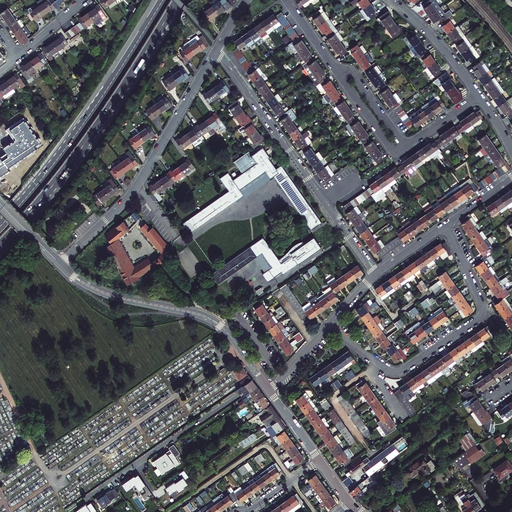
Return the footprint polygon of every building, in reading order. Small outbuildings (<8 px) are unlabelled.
[(57,6),(52,0),(46,0),(40,4),(46,12),(49,9),(51,8),(52,10),(57,6)] [(226,0),(223,0),(213,7),(219,15),(224,11),(224,12),(227,11),(232,7),(226,0)] [(359,2),(363,9),(371,3),(368,0),(354,0),(352,2),(354,5),(359,2)] [(427,12),(429,15),(437,10),(430,0),(429,0),(424,4),(426,7),(424,8),(427,12)] [(93,8),(89,11),(95,19),(102,14),(105,18),(108,16),(99,3),(94,6),(94,7),(93,8)] [(375,8),(371,3),(363,9),(371,19),(377,15),(375,12),(377,11),(375,8)] [(46,12),(40,4),(34,9),(32,5),(28,8),(37,21),(42,17),(41,16),(43,14),(46,12)] [(13,14),(8,7),(1,12),(3,16),(6,19),(13,14)] [(219,15),(213,7),(203,14),(209,23),(213,20),(214,19),(214,18),(219,15)] [(440,19),(442,21),(448,17),(446,15),(442,17),(437,10),(429,15),(431,18),(435,23),(440,19)] [(82,28),(95,19),(89,11),(86,13),(84,14),(84,13),(79,17),(81,20),(78,23),(82,28)] [(319,11),(313,15),(315,18),(314,20),(316,22),(319,27),(327,21),(319,11)] [(389,11),(380,18),(387,27),(395,22),(393,19),(391,17),(392,16),(389,11)] [(8,22),(10,26),(18,21),(13,14),(6,19),(8,22)] [(273,27),(280,22),(278,20),(276,17),(275,15),(272,17),(268,20),(273,27)] [(444,28),(447,32),(455,27),(448,17),(442,21),(444,24),(442,26),(444,28)] [(13,29),(15,33),(25,26),(20,19),(18,21),(10,26),(13,29)] [(267,31),(273,27),(268,20),(265,21),(262,24),(267,31)] [(325,31),(328,35),(334,31),(327,21),(319,27),(322,31),(323,33),(325,31)] [(395,22),(387,27),(394,38),(403,32),(399,26),(398,27),(397,25),(395,22)] [(267,31),(262,24),(258,26),(255,28),(260,36),(267,31)] [(25,26),(15,33),(18,38),(22,43),(28,40),(30,38),(28,36),(32,33),(26,25),(25,26)] [(462,37),(455,27),(447,32),(450,36),(453,40),(455,39),(456,41),(462,37)] [(253,40),(260,36),(255,28),(251,31),(248,33),(253,40)] [(341,40),(344,39),(336,29),(334,31),(341,40)] [(333,46),(341,40),(334,31),(328,35),(330,39),(328,40),(331,43),(333,46)] [(413,32),(407,36),(414,47),(422,41),(418,36),(417,34),(415,35),(413,32)] [(57,39),(54,41),(59,49),(69,42),(63,33),(58,36),(59,37),(57,39)] [(245,35),(242,38),(247,45),(253,40),(248,33),(245,35)] [(191,46),(199,40),(197,36),(188,43),(191,46)] [(191,46),(196,54),(201,50),(202,51),(204,50),(209,46),(202,36),(200,37),(201,38),(199,40),(191,46)] [(293,40),(289,44),(297,55),(299,53),(307,47),(303,42),(299,36),(293,40)] [(470,47),(462,37),(456,41),(459,44),(457,46),(459,48),(462,53),(470,47)] [(247,45),(242,38),(238,40),(235,42),(239,47),(240,50),(247,45)] [(341,40),(333,46),(336,50),(338,54),(340,52),(342,55),(348,51),(341,40)] [(50,56),(59,49),(54,41),(50,43),(49,45),(48,44),(43,47),(50,56)] [(425,45),(422,41),(414,47),(421,56),(427,52),(425,49),(427,48),(425,45)] [(184,51),(181,53),(188,62),(190,60),(192,59),(191,58),(196,54),(191,46),(188,43),(185,45),(187,47),(183,50),(184,51)] [(355,57),(357,60),(365,54),(358,44),(352,49),(354,51),(352,53),(355,57)] [(310,51),(307,47),(299,53),(297,55),(303,64),(306,63),(312,58),(310,55),(312,54),(310,51)] [(477,57),(470,47),(462,53),(464,56),(467,60),(469,59),(471,61),(477,57)] [(36,57),(32,59),(38,67),(48,60),(42,51),(37,55),(37,56),(36,57)] [(426,68),(436,61),(432,56),(431,54),(429,55),(427,52),(421,56),(423,59),(421,60),(426,68)] [(366,69),(373,64),(365,54),(357,60),(360,64),(362,67),(364,66),(366,69)] [(314,62),(312,58),(306,63),(313,73),(321,67),(318,63),(316,60),(314,62)] [(22,65),(28,74),(38,67),(32,59),(29,61),(27,63),(26,62),(22,65)] [(439,65),(436,61),(426,68),(425,69),(432,79),(441,72),(439,69),(441,68),(439,65)] [(479,77),(487,71),(480,61),(474,65),(476,69),(474,70),(476,72),(479,77)] [(306,63),(303,64),(318,85),(320,83),(306,63)] [(266,73),(261,64),(258,67),(257,66),(254,68),(256,71),(257,70),(261,77),(266,73)] [(380,74),(382,72),(378,66),(375,68),(373,64),(366,69),(368,72),(366,73),(369,77),(372,80),(380,74)] [(324,71),(321,67),(313,73),(320,83),(326,79),(324,76),(326,74),(324,71)] [(174,75),(179,83),(185,79),(185,80),(187,79),(190,77),(184,68),(174,75)] [(252,79),(254,82),(261,77),(257,70),(256,71),(249,75),(252,79)] [(8,79),(14,87),(24,80),(17,71),(12,74),(13,75),(11,77),(8,79)] [(447,71),(435,80),(437,83),(440,85),(442,83),(447,90),(455,85),(453,82),(452,80),(453,79),(447,71)] [(482,80),(484,84),(492,78),(487,71),(479,77),(482,80)] [(382,72),(380,74),(372,80),(374,84),(377,87),(378,86),(381,89),(387,84),(383,78),(386,76),(383,72),(382,72)] [(174,75),(164,81),(170,91),(173,88),(175,87),(175,86),(179,83),(174,75)] [(259,88),(266,83),(261,77),(254,82),(257,86),(259,88)] [(487,87),(489,91),(497,85),(492,78),(484,84),(487,87)] [(14,87),(8,79),(5,81),(3,83),(2,82),(0,83),(0,94),(3,99),(16,90),(14,87)] [(325,89),(327,93),(335,87),(333,84),(331,81),(329,83),(326,79),(320,83),(318,85),(317,86),(320,91),(322,91),(325,89)] [(218,86),(214,88),(220,96),(230,89),(223,80),(218,83),(219,85),(218,86)] [(262,93),(263,95),(271,90),(266,83),(259,88),(262,93)] [(387,84),(381,89),(383,92),(381,93),(384,97),(386,100),(394,94),(387,84)] [(447,90),(456,103),(464,98),(462,95),(463,94),(460,90),(459,90),(458,89),(455,85),(447,90)] [(492,94),(494,98),(502,92),(497,85),(489,91),(492,94)] [(335,87),(327,93),(324,96),(328,102),(329,102),(332,105),(334,103),(340,99),(338,96),(340,94),(335,87)] [(203,94),(210,104),(220,96),(214,88),(211,90),(209,92),(208,91),(203,94)] [(271,90),(263,95),(266,99),(268,102),(276,96),(271,90)] [(497,102),(500,105),(507,100),(502,92),(494,98),(497,102)] [(279,94),(276,96),(268,102),(271,105),(273,108),(280,102),(283,100),(279,94)] [(390,102),(392,105),(399,100),(394,94),(386,100),(387,102),(388,103),(390,102)] [(167,96),(157,104),(163,112),(168,108),(168,109),(170,108),(173,106),(167,96)] [(436,99),(430,103),(437,112),(440,110),(443,108),(441,107),(445,104),(439,96),(436,98),(436,99)] [(340,99),(334,103),(336,106),(334,108),(339,115),(342,113),(350,107),(347,103),(345,100),(342,102),(340,99)] [(239,103),(237,100),(228,107),(236,117),(244,111),(240,106),(241,105),(239,103)] [(508,114),(511,111),(511,106),(507,100),(500,105),(502,109),(505,112),(506,111),(508,114)] [(422,106),(425,110),(430,117),(434,114),(437,112),(430,103),(429,101),(422,106)] [(281,115),(286,111),(280,102),(273,108),(275,111),(277,113),(278,112),(281,115)] [(163,112),(157,104),(147,111),(154,120),(156,118),(159,117),(158,116),(163,112)] [(422,106),(416,110),(418,114),(425,110),(422,106)] [(352,111),(350,107),(342,113),(349,123),(355,119),(352,116),(354,114),(352,111)] [(293,120),(295,119),(293,117),(294,116),(289,109),(286,111),(281,115),(283,118),(281,119),(284,123),(286,126),(293,120)] [(409,115),(411,118),(413,121),(416,124),(417,126),(420,123),(423,121),(418,114),(416,110),(415,110),(409,115)] [(425,110),(418,114),(423,121),(427,119),(430,117),(425,110)] [(244,111),(236,117),(242,126),(251,120),(249,117),(248,115),(247,116),(244,111)] [(471,113),(467,116),(471,123),(473,125),(480,120),(479,117),(481,116),(477,111),(474,113),(473,111),(471,113)] [(213,128),(222,122),(218,115),(216,113),(214,114),(212,116),(213,116),(207,120),(213,128)] [(461,130),(471,123),(467,116),(462,119),(458,122),(460,124),(458,125),(461,130)] [(355,119),(349,123),(356,133),(364,127),(362,124),(359,120),(357,122),(355,119)] [(0,156),(0,175),(9,169),(8,168),(35,148),(34,146),(39,142),(23,120),(11,129),(19,139),(5,149),(10,155),(2,160),(0,156)] [(202,123),(197,126),(203,135),(209,131),(212,135),(216,132),(213,128),(207,120),(204,122),(202,124),(202,123)] [(253,122),(251,120),(242,126),(250,136),(257,130),(254,125),(255,124),(253,122)] [(291,132),(298,127),(293,120),(286,126),(288,129),(291,132)] [(138,131),(140,133),(145,141),(150,137),(151,138),(153,136),(156,134),(148,124),(138,131)] [(451,138),(461,130),(458,125),(454,128),(453,126),(450,128),(446,130),(451,138)] [(192,131),(187,134),(193,142),(203,135),(197,126),(194,128),(192,130),(192,131)] [(296,139),(303,134),(298,127),(291,132),(293,136),(296,139)] [(364,127),(356,133),(363,143),(369,139),(367,136),(369,134),(367,131),(364,127)] [(261,135),(257,130),(250,136),(254,142),(251,144),(254,148),(266,139),(264,137),(262,134),(261,135)] [(437,148),(451,138),(446,130),(440,135),(438,136),(440,138),(434,143),(437,148)] [(303,134),(296,139),(298,143),(300,146),(302,145),(304,148),(310,144),(305,138),(308,136),(305,132),(303,134)] [(140,133),(130,140),(136,149),(140,146),(141,145),(140,144),(145,141),(140,133)] [(486,133),(481,136),(478,138),(483,146),(491,140),(489,137),(486,133)] [(193,142),(187,134),(185,136),(182,138),(182,137),(177,140),(183,149),(193,142)] [(202,140),(205,138),(203,135),(193,142),(196,147),(203,142),(202,140)] [(371,142),(369,139),(363,143),(370,153),(378,147),(376,144),(373,141),(371,142)] [(491,140),(483,146),(480,148),(485,155),(488,153),(496,148),(494,144),(491,140)] [(426,145),(422,148),(427,155),(437,148),(434,143),(430,145),(429,143),(426,145)] [(310,144),(304,148),(306,151),(304,152),(307,155),(309,158),(316,152),(310,144)] [(229,191),(183,223),(191,234),(245,195),(241,189),(266,172),(271,179),(275,176),(304,217),(314,210),(282,164),(277,168),(269,158),(271,157),(264,147),(251,156),(256,163),(253,165),(241,173),(234,178),(230,171),(220,178),(229,191)] [(381,152),(378,147),(370,153),(372,156),(370,158),(370,159),(371,161),(373,162),(375,164),(383,159),(381,156),(383,155),(381,152)] [(419,150),(415,153),(420,160),(427,156),(422,148),(419,150)] [(488,153),(493,161),(501,155),(498,151),(496,148),(488,153)] [(316,152),(309,158),(311,161),(314,164),(321,159),(316,152)] [(420,160),(415,153),(412,155),(408,158),(413,166),(420,160)] [(133,154),(123,161),(129,169),(134,166),(136,165),(139,163),(133,154)] [(241,173),(253,165),(248,157),(246,154),(234,162),(241,173)] [(501,155),(493,161),(498,168),(501,166),(504,164),(509,171),(511,170),(504,159),(501,155)] [(184,163),(180,166),(186,174),(196,167),(190,158),(185,162),(185,163),(184,163)] [(403,172),(413,166),(408,158),(404,161),(401,163),(402,165),(400,167),(403,172)] [(321,159),(314,164),(316,168),(318,171),(325,165),(321,159)] [(123,161),(113,168),(119,177),(123,175),(125,173),(124,172),(129,169),(123,161)] [(328,164),(325,165),(333,176),(335,174),(328,164)] [(504,164),(501,166),(506,173),(509,171),(504,164)] [(325,165),(318,171),(321,174),(323,178),(325,177),(327,180),(333,176),(325,165)] [(174,169),(170,172),(176,181),(186,174),(180,166),(178,168),(175,170),(174,169)] [(394,179),(403,172),(400,167),(396,169),(395,167),(392,169),(388,172),(394,179)] [(498,168),(495,170),(500,178),(503,175),(498,168)] [(165,177),(161,180),(167,188),(176,181),(170,172),(166,175),(167,176),(165,177)] [(382,176),(390,187),(396,183),(394,179),(388,172),(385,174),(382,176)] [(492,173),(489,175),(494,182),(497,180),(492,173)] [(489,175),(486,177),(491,184),(494,182),(489,175)] [(390,188),(390,187),(382,176),(378,179),(376,181),(384,192),(390,188)] [(473,193),(478,189),(471,179),(468,181),(469,183),(462,189),(468,197),(473,193)] [(153,184),(150,186),(160,201),(164,198),(160,193),(167,188),(161,180),(156,183),(155,182),(153,184)] [(114,181),(104,188),(111,196),(116,192),(116,193),(118,192),(121,190),(114,181)] [(384,192),(376,181),(373,182),(369,185),(369,186),(374,192),(377,197),(384,192)] [(104,188),(95,194),(102,204),(104,202),(106,200),(106,199),(111,196),(104,188)] [(462,189),(455,194),(460,202),(465,199),(468,197),(462,189)] [(378,203),(387,197),(384,192),(377,197),(374,192),(371,194),(377,201),(378,203)] [(499,197),(505,204),(511,199),(511,198),(507,192),(503,194),(499,197)] [(460,202),(455,194),(448,199),(454,206),(458,203),(460,202)] [(454,206),(448,199),(446,195),(439,200),(441,204),(447,211),(451,208),(454,206)] [(507,208),(505,204),(499,197),(496,199),(493,202),(498,209),(500,213),(507,208)] [(498,209),(493,202),(489,205),(485,207),(491,215),(498,209)] [(441,204),(434,209),(439,217),(444,214),(447,211),(441,204)] [(358,214),(353,207),(351,208),(348,211),(346,212),(349,216),(351,219),(358,214)] [(427,214),(433,221),(437,218),(439,217),(434,209),(427,214)] [(167,246),(169,244),(152,222),(149,225),(146,221),(137,210),(106,234),(113,243),(108,246),(130,284),(134,281),(134,282),(136,281),(135,281),(140,278),(139,276),(158,264),(172,254),(167,246)] [(314,210),(304,217),(313,228),(319,223),(320,224),(323,222),(314,210)] [(363,221),(358,214),(351,219),(354,223),(356,226),(363,221)] [(429,224),(433,221),(427,214),(420,219),(425,227),(429,224)] [(468,214),(460,220),(462,223),(461,224),(463,227),(466,231),(473,226),(475,224),(468,214)] [(425,227),(420,219),(413,224),(419,231),(423,228),(425,227)] [(369,228),(363,221),(356,226),(359,230),(361,233),(369,228)] [(416,234),(419,231),(413,224),(406,229),(411,237),(416,234)] [(468,234),(470,238),(478,232),(473,226),(466,231),(468,234)] [(369,228),(361,233),(363,236),(366,240),(373,235),(369,228)] [(411,237),(406,229),(398,234),(400,236),(404,242),(409,238),(411,237)] [(473,242),(475,245),(483,240),(478,232),(470,238),(473,242)] [(378,241),(373,235),(366,240),(368,244),(371,246),(378,241)] [(215,279),(211,281),(215,286),(255,259),(261,255),(270,269),(269,270),(274,278),(282,272),(283,274),(299,263),(299,264),(323,247),(316,236),(292,253),(293,255),(283,262),(280,259),(268,242),(215,279)] [(212,274),(215,279),(268,242),(264,236),(212,274)] [(292,253),(306,243),(304,240),(296,245),(291,248),(280,259),(283,262),(293,255),(292,253)] [(490,250),(483,240),(475,245),(479,250),(483,255),(485,254),(490,250)] [(375,253),(376,252),(380,250),(383,248),(378,241),(371,246),(373,250),(375,253)] [(454,254),(451,249),(446,242),(444,244),(443,243),(439,245),(436,248),(441,255),(444,260),(449,257),(454,254)] [(441,255),(436,248),(432,250),(429,252),(435,260),(441,255)] [(423,257),(430,267),(430,268),(437,263),(435,260),(429,252),(426,255),(423,257)] [(488,257),(485,254),(483,255),(480,258),(482,261),(487,268),(490,266),(491,266),(486,258),(488,257)] [(255,259),(265,273),(269,270),(270,269),(261,255),(255,259)] [(424,272),(430,267),(423,257),(419,259),(416,262),(422,269),(424,272)] [(480,274),(487,268),(482,261),(475,267),(477,270),(480,274)] [(422,269),(416,262),(413,264),(410,266),(415,274),(422,269)] [(319,269),(316,263),(308,268),(312,274),(319,269)] [(359,264),(352,269),(357,277),(361,274),(365,272),(359,264)] [(409,278),(415,274),(410,266),(407,268),(403,271),(409,278)] [(487,268),(492,276),(495,274),(490,266),(487,268)] [(487,268),(480,274),(483,278),(485,281),(492,276),(487,268)] [(357,277),(352,269),(344,274),(350,282),(354,279),(357,277)] [(274,278),(269,270),(265,273),(263,274),(268,282),(274,278)] [(409,278),(403,271),(400,273),(397,275),(402,283),(409,278)] [(440,276),(444,283),(452,277),(449,274),(447,271),(440,276)] [(347,284),(350,282),(344,274),(337,280),(343,288),(347,284)] [(402,283),(397,275),(394,277),(390,280),(396,288),(402,283)] [(492,276),(485,281),(487,285),(490,288),(497,283),(492,276)] [(449,289),(456,283),(454,280),(452,277),(444,283),(449,289)] [(493,293),(497,298),(507,291),(503,285),(509,281),(506,277),(500,281),(497,283),(490,288),(493,293)] [(343,288),(337,280),(330,284),(331,286),(336,292),(340,289),(343,288)] [(396,288),(390,280),(387,282),(384,285),(389,292),(396,288)] [(459,287),(456,283),(449,289),(446,291),(451,297),(461,290),(459,287)] [(385,300),(391,295),(389,292),(384,285),(380,287),(377,289),(385,300)] [(336,301),(340,298),(336,292),(331,286),(324,291),(325,293),(332,304),(336,301)] [(461,290),(451,297),(456,304),(466,297),(464,294),(461,290)] [(497,308),(500,312),(507,306),(510,304),(505,298),(510,295),(507,291),(497,298),(499,302),(495,305),(497,308)] [(330,305),(332,304),(325,293),(318,298),(325,309),(330,305)] [(325,309),(318,298),(316,295),(309,300),(310,302),(318,314),(323,310),(325,309)] [(427,300),(431,305),(437,301),(435,297),(432,299),(431,297),(427,300)] [(456,304),(460,311),(470,303),(468,300),(466,297),(456,304)] [(427,308),(431,305),(427,300),(423,302),(427,308)] [(318,314),(310,302),(303,306),(310,316),(309,317),(303,320),(305,323),(314,316),(318,314)] [(362,314),(364,317),(371,312),(375,309),(381,305),(379,302),(373,306),(371,303),(360,311),(362,314)] [(261,315),(268,310),(263,303),(256,308),(258,311),(261,315)] [(472,306),(470,303),(460,311),(465,317),(475,310),(472,306)] [(505,319),(511,313),(507,306),(500,312),(502,315),(505,319)] [(417,307),(413,309),(418,315),(422,312),(417,307)] [(444,307),(436,312),(439,316),(446,310),(444,307)] [(268,310),(261,315),(263,318),(265,321),(274,315),(272,311),(270,313),(268,310)] [(446,310),(439,316),(444,323),(448,320),(452,317),(446,310)] [(366,320),(369,323),(376,318),(371,312),(364,317),(366,320)] [(429,317),(430,318),(437,328),(441,325),(444,323),(439,316),(436,312),(429,317)] [(267,324),(270,328),(277,323),(275,321),(277,319),(274,315),(265,321),(267,324)] [(386,321),(381,315),(380,316),(376,318),(369,323),(371,326),(373,329),(381,324),(384,322),(386,321)] [(412,322),(408,316),(401,321),(405,327),(412,322)] [(425,326),(431,333),(434,330),(437,328),(430,318),(423,323),(425,326)] [(285,328),(280,321),(277,323),(282,331),(285,328)] [(385,331),(389,328),(384,322),(381,324),(385,331)] [(277,323),(270,328),(272,332),(275,336),(282,331),(277,323)] [(376,333),(378,336),(385,331),(381,324),(373,329),(376,333)] [(492,338),(495,336),(488,325),(482,329),(477,333),(482,339),(489,334),(492,338)] [(418,331),(424,338),(427,335),(431,333),(425,326),(418,331)] [(411,336),(418,331),(415,327),(409,332),(411,336)] [(277,339),(279,342),(287,336),(289,335),(285,328),(282,331),(275,336),(277,339)] [(390,337),(385,331),(378,336),(380,339),(382,342),(390,337)] [(414,339),(417,343),(421,340),(424,338),(418,331),(411,336),(414,339)] [(475,344),(482,339),(477,333),(474,335),(470,338),(475,344)] [(287,336),(279,342),(281,346),(283,349),(291,343),(287,336)] [(291,343),(283,349),(285,352),(288,356),(296,350),(293,346),(304,338),(302,336),(296,340),(291,343)] [(390,337),(382,342),(385,345),(387,349),(389,347),(394,343),(390,337)] [(463,343),(468,349),(475,344),(470,338),(467,339),(463,343)] [(394,354),(400,349),(395,342),(394,343),(389,347),(392,351),(394,354)] [(461,354),(468,349),(463,343),(460,345),(456,348),(461,354)] [(408,354),(403,347),(400,349),(394,354),(396,357),(398,361),(408,354)] [(453,350),(449,353),(454,359),(456,362),(456,364),(459,362),(459,360),(457,357),(461,354),(456,348),(453,350)] [(356,361),(349,350),(344,353),(338,357),(346,368),(356,361)] [(447,364),(454,359),(449,353),(446,355),(442,358),(447,364)] [(504,365),(511,359),(511,355),(501,362),(504,365)] [(346,368),(338,357),(335,359),(331,362),(336,370),(338,373),(346,368)] [(439,360),(435,362),(443,374),(450,369),(449,367),(447,364),(442,358),(439,360)] [(449,367),(456,362),(454,359),(447,364),(449,367)] [(336,370),(331,362),(328,364),(324,367),(329,375),(336,370)] [(436,379),(443,374),(435,362),(432,365),(428,367),(436,379)] [(248,371),(243,364),(234,371),(240,379),(248,374),(246,372),(248,371)] [(493,372),(497,378),(500,376),(502,378),(503,377),(509,373),(504,365),(493,372)] [(322,380),(329,375),(324,367),(321,369),(317,372),(322,380)] [(436,379),(428,367),(425,370),(421,372),(426,379),(429,384),(436,379)] [(322,380),(317,372),(314,374),(310,377),(315,385),(322,380)] [(419,384),(426,379),(421,372),(418,374),(414,377),(419,384)] [(483,379),(489,387),(493,384),(496,382),(495,380),(497,378),(493,372),(483,379)] [(243,386),(253,379),(250,375),(240,382),(243,386)] [(470,382),(477,391),(480,390),(481,392),(484,390),(489,387),(483,379),(481,375),(470,382)] [(411,379),(407,382),(412,389),(419,384),(414,377),(411,379)] [(242,395),(244,398),(247,395),(259,387),(257,385),(256,383),(253,379),(243,386),(238,390),(242,395)] [(362,381),(357,385),(363,395),(371,389),(369,386),(366,382),(364,383),(362,381)] [(412,389),(407,382),(404,384),(400,387),(405,394),(412,389)] [(259,387),(247,395),(249,398),(250,399),(253,397),(262,390),(261,389),(259,387)] [(368,402),(376,396),(374,393),(371,389),(363,395),(368,402)] [(265,395),(262,390),(253,397),(256,401),(265,395)] [(474,412),(482,406),(479,403),(478,401),(479,400),(473,393),(463,390),(460,392),(465,399),(462,402),(467,408),(470,406),(474,412)] [(299,404),(301,407),(311,399),(306,393),(296,400),(299,404)] [(265,395),(256,401),(257,402),(254,404),(260,412),(271,403),(268,399),(265,395)] [(379,401),(376,396),(368,402),(373,409),(381,404),(379,401)] [(316,407),(311,399),(301,407),(304,411),(306,414),(313,409),(316,407)] [(373,409),(378,416),(385,411),(383,407),(381,404),(373,409)] [(267,428),(270,426),(282,418),(277,411),(272,405),(262,411),(264,414),(265,415),(260,418),(267,428)] [(507,417),(511,413),(511,409),(508,405),(506,406),(503,408),(503,407),(498,411),(505,421),(508,419),(507,417)] [(482,406),(474,412),(482,423),(484,421),(490,430),(492,418),(487,411),(486,412),(484,410),(482,406)] [(308,418),(311,421),(318,416),(313,409),(306,414),(308,418)] [(388,415),(385,411),(378,416),(383,424),(391,419),(388,415)] [(313,425),(315,428),(323,423),(318,416),(311,421),(313,425)] [(272,437),(284,429),(287,426),(288,426),(285,422),(282,418),(270,426),(267,428),(272,437)] [(393,423),(391,419),(383,424),(390,434),(396,429),(394,427),(395,426),(393,423)] [(318,432),(320,435),(328,430),(323,423),(315,428),(318,432)] [(280,446),(283,444),(291,439),(287,434),(284,429),(272,437),(269,439),(271,442),(275,439),(280,446)] [(328,430),(320,435),(323,439),(325,443),(333,438),(328,430)] [(457,440),(465,451),(477,443),(469,432),(457,440)] [(238,442),(242,448),(257,439),(253,433),(238,442)] [(499,436),(493,440),(497,446),(503,442),(499,436)] [(402,437),(364,465),(361,468),(365,472),(368,477),(370,476),(409,446),(402,437)] [(333,438),(325,443),(328,447),(330,450),(338,445),(333,438)] [(283,444),(288,451),(296,446),(293,442),(291,439),(283,444)] [(485,453),(477,443),(465,451),(471,460),(472,461),(476,459),(485,453)] [(181,453),(175,444),(170,448),(171,449),(153,462),(155,466),(157,465),(162,473),(175,465),(176,466),(180,463),(176,457),(181,453)] [(338,445),(330,450),(333,454),(335,457),(343,452),(338,445)] [(288,451),(293,458),(301,453),(298,450),(296,446),(288,451)] [(471,460),(465,451),(454,459),(460,468),(471,460)] [(343,452),(335,457),(339,462),(340,464),(342,463),(344,466),(350,462),(343,452)] [(303,456),(301,453),(293,458),(298,465),(306,460),(303,456)] [(347,473),(350,476),(361,468),(364,465),(359,459),(350,465),(350,464),(345,468),(346,470),(345,470),(347,473)] [(405,472),(410,478),(420,470),(424,475),(430,471),(421,459),(415,464),(405,472)] [(511,465),(508,460),(494,470),(496,473),(499,476),(505,472),(507,475),(511,471),(511,465)] [(290,461),(286,464),(290,469),(294,466),(290,461)] [(250,470),(245,463),(242,466),(246,472),(250,470)] [(281,473),(284,472),(278,463),(269,469),(275,479),(279,476),(282,474),(281,473)] [(275,479),(269,469),(262,474),(269,484),(271,482),(275,479)] [(190,477),(185,470),(179,474),(182,478),(176,482),(175,481),(166,488),(170,494),(177,489),(179,492),(185,488),(184,487),(188,484),(186,480),(190,477)] [(153,494),(139,472),(135,475),(134,474),(130,477),(130,475),(121,481),(123,483),(122,483),(127,490),(134,485),(136,484),(145,498),(149,496),(153,494)] [(505,472),(499,476),(496,478),(500,484),(509,478),(507,475),(505,472)] [(265,486),(269,484),(262,474),(256,479),(262,488),(265,486)] [(312,483),(307,486),(310,491),(322,482),(319,478),(318,475),(310,481),(312,483)] [(360,484),(363,488),(373,480),(370,476),(368,477),(360,484)] [(262,488),(256,479),(249,483),(251,486),(256,493),(259,491),(262,488)] [(322,482),(310,491),(306,494),(311,502),(318,497),(320,495),(328,490),(325,486),(322,482)] [(360,484),(348,492),(352,498),(361,491),(360,490),(363,488),(360,484)] [(158,497),(165,492),(161,486),(154,491),(158,497)] [(252,495),(256,493),(251,486),(244,490),(249,497),(252,495)] [(101,493),(94,498),(97,502),(99,501),(103,507),(112,501),(111,500),(116,496),(116,497),(120,494),(115,487),(111,490),(110,488),(105,492),(106,493),(103,495),(101,493)] [(232,493),(237,501),(240,498),(242,502),(246,499),(249,497),(244,490),(242,488),(242,487),(235,491),(232,487),(229,489),(232,493)] [(483,507),(486,505),(479,495),(474,499),(466,487),(463,489),(466,493),(473,503),(478,510),(483,507)] [(363,496),(365,497),(368,494),(370,493),(366,488),(361,491),(352,498),(354,499),(356,501),(358,499),(363,496)] [(320,495),(325,503),(333,498),(330,493),(328,490),(320,495)] [(223,494),(220,497),(227,507),(231,505),(237,501),(232,493),(226,498),(223,494)] [(466,493),(461,496),(468,507),(464,510),(465,511),(475,511),(476,511),(472,505),(473,503),(466,493)] [(304,502),(298,494),(293,498),(288,501),(296,511),(303,507),(301,505),(304,502)] [(227,507),(220,497),(214,501),(216,504),(221,511),(224,509),(227,507)] [(333,498),(325,503),(323,504),(321,506),(323,509),(327,507),(330,511),(338,505),(335,501),(333,498)] [(93,511),(97,509),(91,501),(87,504),(86,502),(78,507),(74,510),(75,511),(93,511)] [(285,503),(281,506),(284,511),(295,511),(296,511),(288,501),(285,503)] [(398,503),(386,511),(399,511),(403,509),(398,503)]
